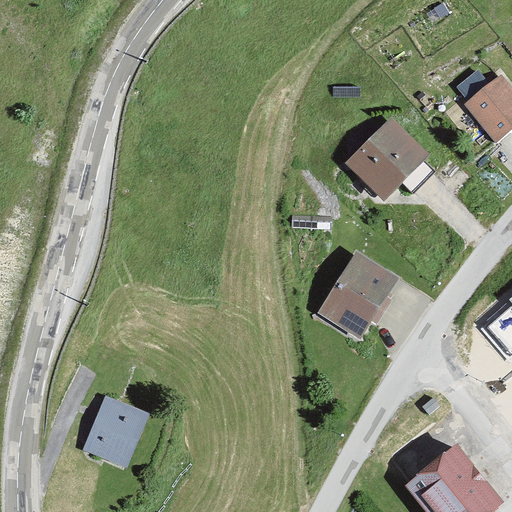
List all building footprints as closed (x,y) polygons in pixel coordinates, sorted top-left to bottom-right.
[(511,135),(511,91),(502,78),(469,105),(500,145),(511,135)] [(398,182),(412,195),(435,171),(392,128),(355,164),(384,195),(398,182)] [(356,260),(325,308),(344,320),(340,328),(359,340),(394,285),(356,260)] [(511,305),(486,326),(504,349),(511,342),(511,305)] [(320,314),(340,328),(344,320),(325,308),(320,314)] [(441,405),(435,398),(423,408),(430,415),(441,405)] [(142,418),(111,405),(93,444),(125,458),(142,418)] [(503,511),(504,511),(459,456),(417,490),(435,511),(503,511)]
